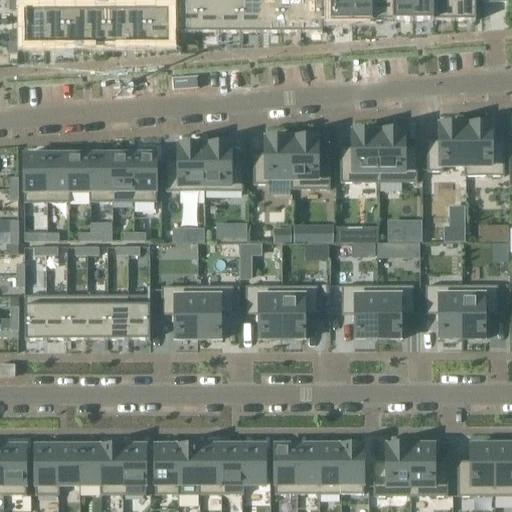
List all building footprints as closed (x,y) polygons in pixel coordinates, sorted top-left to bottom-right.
[(18,0),(10,0),(10,12),(18,12),(18,0)] [(169,0),(147,0),(147,1),(148,46),(169,46),(169,0)] [(198,0),(177,0),(177,35),(199,35),(198,0)] [(218,0),(198,0),(199,35),(219,34),(218,0)] [(218,0),(219,34),(239,34),(239,0),(218,0)] [(259,0),(239,0),(239,34),(260,34),(259,0)] [(259,0),(260,34),(280,34),(280,0),(259,0)] [(280,0),(280,34),(301,34),(300,0),(280,0)] [(322,0),(300,0),(301,34),(322,34),(322,0)] [(330,0),(331,23),(352,23),(351,0),(330,0)] [(351,0),(352,23),(372,23),(372,0),(351,0)] [(372,0),(372,23),(393,23),(392,0),(372,0)] [(392,0),(393,23),(413,23),(413,0),(392,0)] [(413,0),(413,23),(434,22),(433,0),(413,0)] [(433,0),(434,22),(454,22),(453,0),(433,0)] [(475,0),(453,0),(454,22),(476,22),(475,0)] [(127,1),(107,2),(107,46),(127,46),(127,1)] [(147,1),(127,1),(127,46),(148,46),(147,1)] [(46,2),(24,2),(24,46),(46,46),(46,2)] [(67,2),(46,2),(46,46),(66,46),(66,11),(67,11),(67,2)] [(107,2),(85,2),(85,11),(86,11),(86,46),(107,46),(107,2)] [(67,11),(66,11),(66,46),(86,46),(86,11),(85,11),(67,11)] [(18,32),(10,32),(10,43),(18,43),(18,32)] [(18,43),(10,43),(10,55),(18,55),(18,43)] [(440,143),(427,143),(427,173),(443,173),(443,168),(464,168),(466,168),(466,126),(440,126),(440,143)] [(466,168),(464,168),(464,178),(504,178),(504,143),(491,143),(491,126),(466,126),(466,168)] [(353,150),(340,150),(340,185),(379,185),(379,133),(353,133),(353,150)] [(404,133),(379,133),(379,185),(417,185),(417,149),(404,149),(404,133)] [(266,156),(253,156),(254,187),(269,187),(269,182),(290,182),(292,182),(292,140),(266,140),(266,156)] [(292,182),(290,182),(290,191),(330,191),(330,156),(317,156),(317,140),(292,140),(292,182)] [(230,146),(205,147),(205,193),(243,193),(243,163),(230,163),(230,146)] [(180,163),(166,163),(167,194),(205,193),(205,147),(180,147),(180,163)] [(91,195),(89,195),(89,205),(112,204),(112,155),(90,156),(91,195)] [(134,155),(112,155),(112,204),(134,204),(134,155)] [(156,155),(134,155),(134,204),(157,204),(156,155)] [(47,156),(24,156),(25,205),(48,205),(47,156)] [(69,156),(47,156),(48,205),(70,205),(70,195),(69,195),(69,156)] [(90,156),(69,156),(69,195),(70,195),(89,195),(91,195),(90,156)] [(19,179),(10,179),(10,191),(19,191),(19,179)] [(19,191),(10,191),(10,203),(19,203),(19,191)] [(19,223),(11,223),(11,234),(19,234),(19,223)] [(247,226),(233,226),(233,244),(247,244),(247,226)] [(333,228),(321,228),(321,245),(333,245),(333,228)] [(507,228),(497,229),(497,242),(507,242),(507,228)] [(204,231),(188,231),(188,245),(204,245),(204,231)] [(19,234),(11,234),(11,246),(19,246),(19,234)] [(47,235),(36,235),(36,243),(47,243),(47,235)] [(59,235),(47,235),(47,243),(59,243),(59,235)] [(91,235),(79,235),(79,243),(91,243),(91,235)] [(103,235),(91,235),(91,243),(103,243),(103,235)] [(134,235),(122,235),(122,243),(134,243),(134,235)] [(146,235),(134,235),(134,243),(146,243),(146,235)] [(420,245),(404,245),(404,260),(420,260),(420,245)] [(46,249),(34,249),(34,258),(46,257),(46,249)] [(58,249),(46,249),(46,257),(58,257),(58,249)] [(87,249),(75,249),(76,257),(87,257),(87,249)] [(99,249),(87,249),(87,257),(99,257),(99,249)] [(128,249),(116,249),(116,257),(128,257),(128,249)] [(140,249),(128,249),(128,257),(140,257),(140,249)] [(252,258),(241,258),(241,282),(252,282),(252,258)] [(25,266),(17,266),(17,278),(25,278),(25,266)] [(25,278),(17,278),(17,289),(25,289),(25,278)] [(234,288),(198,289),(198,342),(222,342),(222,317),(234,317),(234,288)] [(282,288),(246,288),(246,317),(258,317),(258,341),(282,341),(282,288)] [(318,288),(282,288),(282,341),(306,341),(306,316),(318,316),(318,288)] [(378,288),(342,288),(342,316),(354,316),(354,341),(378,341),(378,288)] [(414,288),(378,288),(378,341),(402,341),(402,316),(414,316),(414,288)] [(462,288),(426,288),(426,316),(438,316),(438,341),(462,341),(462,288)] [(498,288),(462,288),(462,341),(486,341),(486,316),(498,316),(498,288)] [(198,289),(162,289),(162,317),(174,317),(174,342),(198,342),(198,289)] [(87,297),(67,298),(67,342),(88,342),(87,297)] [(108,297),(87,297),(88,342),(108,342),(108,297)] [(128,297),(108,297),(108,342),(128,342),(128,297)] [(129,297),(128,297),(128,342),(150,342),(150,307),(150,297),(129,297)] [(47,298),(25,298),(25,343),(47,342),(47,298)] [(67,298),(47,298),(47,342),(67,342),(67,298)] [(19,309),(11,309),(11,321),(19,321),(19,309)] [(19,321),(11,321),(11,333),(19,333),(19,321)] [(15,367),(0,367),(0,377),(15,377),(15,367)] [(387,463),(373,464),(373,499),(411,499),(410,447),(411,447),(411,446),(386,447),(387,463)] [(511,446),(494,447),(495,498),(511,498),(511,446)] [(200,447),(177,447),(177,448),(178,448),(178,497),(200,497),(200,448),(200,447)] [(297,447),(275,447),(275,496),(298,496),(297,447)] [(319,447),(297,447),(298,496),(319,496),(319,447)] [(340,447),(319,447),(319,496),(341,496),(341,447),(340,447)] [(340,447),(341,447),(341,496),(364,496),(364,447),(340,447)] [(411,447),(410,447),(411,499),(448,498),(448,463),(435,463),(434,447),(411,447)] [(470,463),(457,463),(458,498),(495,498),(494,447),(470,447),(470,463)] [(26,448),(3,448),(4,497),(26,497),(26,448)] [(58,448),(35,448),(36,497),(60,497),(60,488),(58,488),(58,448)] [(80,448),(58,448),(58,488),(60,488),(80,488),(80,448)] [(100,448),(80,448),(80,488),(100,487),(102,487),(101,448),(100,448)] [(100,448),(101,448),(102,487),(100,487),(100,497),(123,497),(123,448),(124,448),(100,448)] [(124,448),(123,448),(123,497),(146,497),(146,448),(124,448)] [(177,448),(155,448),(155,497),(178,497),(178,448),(177,448)] [(200,448),(200,497),(221,497),(221,448),(200,448)] [(243,448),(221,448),(221,497),(244,496),(244,487),(243,487),(243,448)] [(265,448),(243,448),(243,487),(244,487),(266,487),(265,448)]
